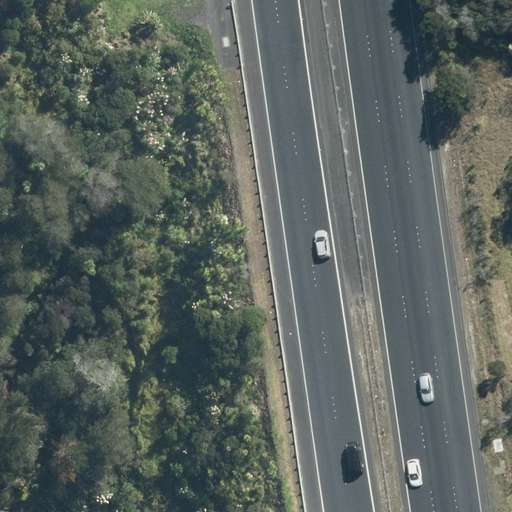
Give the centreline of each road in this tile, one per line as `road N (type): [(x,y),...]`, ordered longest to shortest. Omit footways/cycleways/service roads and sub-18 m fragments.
road 1 (motorway): [(355,511),(278,0)]
road 2 (motorway): [(391,0),(459,511)]
